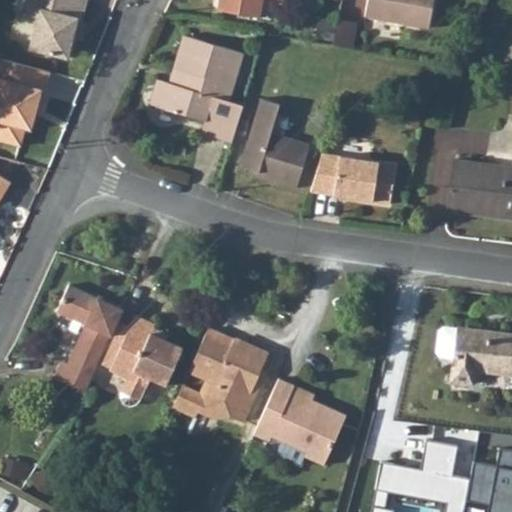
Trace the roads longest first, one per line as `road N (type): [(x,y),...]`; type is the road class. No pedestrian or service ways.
road 1 (residential): [(73,166),(305,240),(511,270)]
road 2 (residential): [(73,166),(143,0)]
road 3 (residential): [(0,327),(73,166)]
